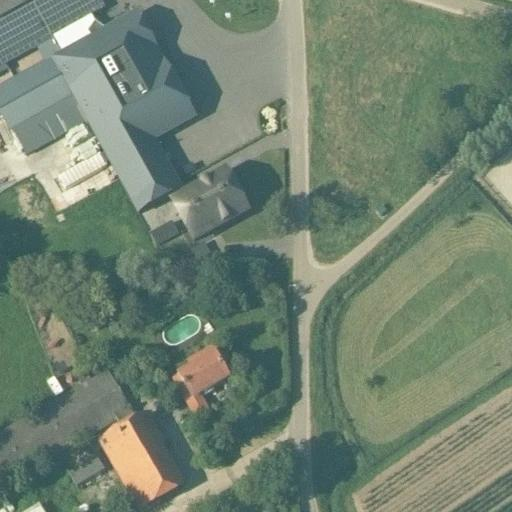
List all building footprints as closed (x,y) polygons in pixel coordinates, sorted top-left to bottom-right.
[(0,0),(0,75),(6,72),(3,68),(105,11),(98,0),(0,0)] [(45,66),(0,91),(0,114),(10,131),(11,130),(22,150),(83,116),(88,124),(139,216),(181,192),(154,143),(195,120),(164,64),(156,50),(137,15),(105,33),(95,25),(88,36),(91,41),(63,56),(54,40),(36,50),(45,66)] [(225,174),(172,204),(173,206),(194,244),(247,214),(225,174)] [(157,247),(166,243),(160,232),(151,236),(157,247)] [(211,259),(199,265),(204,275),(216,268),(211,259)] [(212,418),(201,397),(229,381),(222,368),(230,364),(219,345),(186,364),(191,371),(178,378),(179,380),(172,383),(197,427),(212,418)] [(117,423),(121,430),(98,443),(136,511),(147,511),(187,489),(163,447),(166,445),(149,414),(136,421),(108,372),(0,434),(0,476),(6,488),(117,423)] [(76,490),(104,474),(96,459),(68,475),(76,490)]
